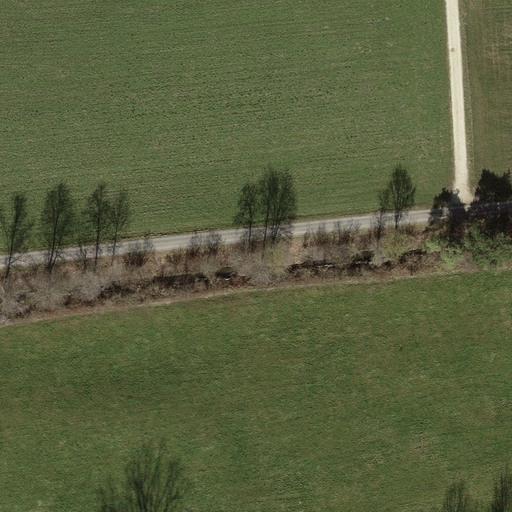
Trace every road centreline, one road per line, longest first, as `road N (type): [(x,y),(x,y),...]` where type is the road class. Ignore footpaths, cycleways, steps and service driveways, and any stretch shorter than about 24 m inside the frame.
road 1 (track): [(511,208),(0,266)]
road 2 (track): [(453,0),(464,211)]
